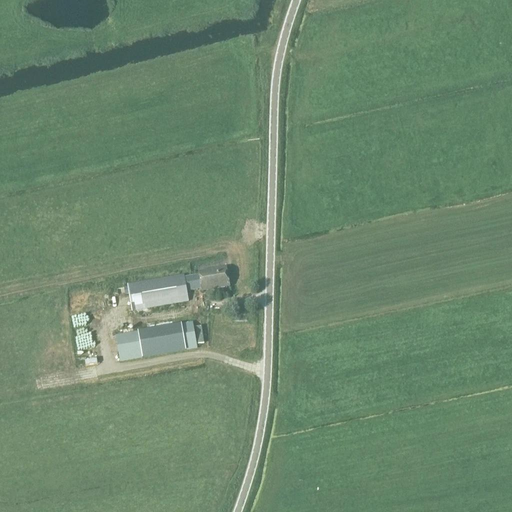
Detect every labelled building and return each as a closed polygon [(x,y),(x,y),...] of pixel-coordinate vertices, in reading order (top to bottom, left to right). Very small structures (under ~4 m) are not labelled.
[(199,273),(199,276),(185,278),(184,276),(127,286),(132,313),(189,303),(187,292),(202,290),(202,292),(229,287),(226,269),(199,273)] [(92,291),(68,292),(69,303),(93,302),(92,291)] [(242,293),(228,296),(231,306),(245,302),(242,293)] [(115,335),(120,363),(195,351),(192,323),(115,335)] [(90,335),(80,334),(78,347),(88,348),(90,335)] [(64,357),(64,365),(80,365),(79,357),(64,357)] [(35,370),(49,370),(49,361),(35,361),(35,370)]
